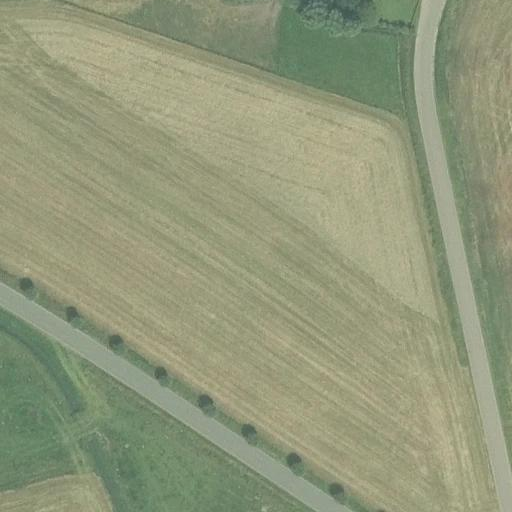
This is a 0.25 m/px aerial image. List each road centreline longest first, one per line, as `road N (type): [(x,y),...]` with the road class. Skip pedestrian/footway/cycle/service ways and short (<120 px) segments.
road 1 (unclassified): [(505,511),(425,116),(421,64),(434,0)]
road 2 (unclassified): [(334,511),(0,299)]
